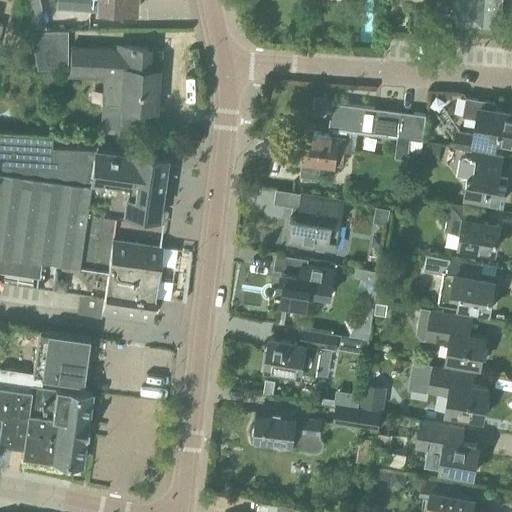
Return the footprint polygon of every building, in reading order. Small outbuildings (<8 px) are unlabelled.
[(56,0),(57,4),(135,10),(135,0),(23,0),(30,28),(46,28),(39,0),(56,0)] [(455,0),(454,24),(495,27),(496,20),(497,0),(455,0)] [(38,64),(66,63),(67,28),(46,28),(30,28),(38,64)] [(158,83),(154,83),(155,73),(155,69),(146,68),(147,47),(116,45),(116,48),(93,47),(71,45),(69,72),(105,75),(102,123),(143,126),(144,106),(153,106),(153,105),(156,105),(158,83)] [(466,97),(463,117),(479,120),(477,136),(458,133),(456,146),(474,149),(481,151),(487,152),(489,138),(511,142),(511,113),(495,110),(496,102),(466,97)] [(331,128),(330,133),(350,136),(351,132),(370,135),(370,133),(398,137),(396,156),(408,157),(410,138),(414,112),(402,111),(401,116),(374,112),(375,107),(337,102),(336,115),(331,114),(329,128),(331,128)] [(426,114),(414,112),(410,138),(423,140),(426,114)] [(119,137),(120,127),(100,125),(100,136),(119,137)] [(0,129),(0,278),(44,286),(44,284),(33,283),(36,258),(107,268),(111,247),(112,238),(115,215),(160,221),(170,156),(99,145),(99,148),(55,145),(56,133),(0,129)] [(301,160),(303,161),(301,174),(318,176),(320,162),(333,164),(336,147),(349,149),(350,136),(330,133),(330,134),(305,130),(301,160)] [(469,178),(466,194),(505,201),(508,185),(500,183),(505,155),(487,152),(481,151),(474,149),(472,157),(467,156),(465,158),(462,175),(463,177),(469,178)] [(291,213),(286,241),(302,244),(309,245),(313,245),(336,249),(340,223),(341,223),(345,200),(301,193),(299,208),(303,208),(302,215),(291,213)] [(446,229),(463,232),(461,244),(496,251),(501,223),(485,220),(474,219),(477,206),(451,201),(449,214),(446,229)] [(80,291),(77,312),(100,315),(101,311),(152,318),(155,297),(154,296),(158,267),(159,267),(162,245),(161,245),(160,249),(137,245),(137,242),(136,242),(135,245),(116,243),(111,247),(107,268),(104,295),(80,291)] [(427,253),(424,269),(443,273),(437,302),(461,306),(491,312),(496,284),(486,281),(485,283),(479,282),(483,263),(453,257),(427,253)] [(281,272),(278,286),(283,287),(280,303),(306,307),(309,292),(330,296),(335,270),(307,265),(301,264),(299,273),(299,275),(281,272)] [(377,286),(380,270),(356,266),(355,274),(377,286)] [(372,323),(375,299),(371,299),(361,317),(372,323)] [(376,302),(374,314),(386,316),(388,304),(376,302)] [(421,308),(416,333),(421,339),(428,340),(429,338),(451,342),(449,358),(482,365),(487,336),(471,333),(461,331),(463,315),(434,310),(421,308)] [(269,337),(264,367),(305,373),(314,375),(319,347),(334,349),(334,347),(366,352),(368,338),(332,332),(300,327),(298,342),(269,337)] [(88,336),(39,328),(33,373),(21,372),(21,369),(0,366),(0,384),(33,389),(34,385),(40,386),(42,376),(82,381),(88,336)] [(413,361),(408,389),(431,393),(431,390),(451,394),(448,412),(484,419),(490,389),(475,386),(461,383),(463,371),(436,366),(413,361)] [(360,405),(384,409),(387,387),(364,383),(360,405)] [(22,454),(81,463),(86,433),(87,422),(92,391),(55,386),(55,388),(40,386),(34,385),(33,389),(0,384),(0,414),(2,415),(0,426),(0,442),(23,447),(22,454)] [(334,420),(377,427),(380,410),(337,403),(334,420)] [(322,417),(258,408),(255,426),(253,427),(252,433),(254,436),(254,438),(274,441),(277,445),(286,446),(290,443),(293,444),(297,448),(317,451),(321,448),(323,439),(319,435),(322,417)] [(464,442),(467,425),(423,417),(418,447),(435,451),(433,464),(436,467),(442,468),(442,469),(475,475),(480,445),(473,444),(464,442)] [(473,511),(477,498),(439,491),(441,479),(425,476),(422,493),(432,495),(428,511),(473,511)]
